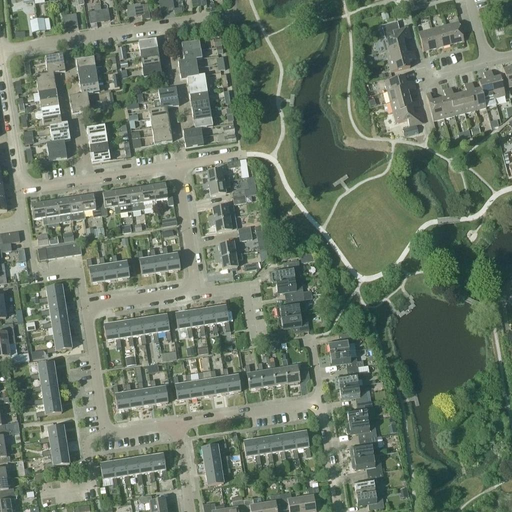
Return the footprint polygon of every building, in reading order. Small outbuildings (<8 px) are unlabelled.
[(167,13),(174,12),(174,9),(172,0),(165,1),(167,13)] [(190,0),(192,9),(200,8),(198,0),(190,0)] [(167,13),(165,1),(158,2),(160,14),(167,13)] [(133,6),(135,18),(141,17),(141,14),(140,5),(133,6)] [(135,18),(133,6),(126,8),(128,19),(135,18)] [(108,10),(101,11),(103,23),(110,22),(108,10)] [(103,23),(101,11),(88,13),(90,25),(103,23)] [(383,21),(389,20),(388,13),(381,15),(383,21)] [(69,16),(71,28),(78,27),(76,15),(69,16)] [(64,29),(71,28),(69,16),(62,17),(64,29)] [(37,21),(39,33),(46,32),(44,20),(37,21)] [(39,33),(37,21),(30,23),(32,34),(39,33)] [(382,42),(385,53),(404,48),(402,42),(410,39),(407,29),(399,31),(397,23),(382,27),(385,41),(382,42)] [(458,24),(445,27),(450,46),(463,43),(458,24)] [(445,27),(431,31),(436,50),(450,46),(445,27)] [(423,53),(436,50),(431,31),(417,34),(423,53)] [(214,48),(221,47),(220,39),(213,41),(214,48)] [(137,44),(139,52),(157,49),(155,41),(137,44)] [(181,45),(183,54),(201,52),(200,43),(181,45)] [(404,48),(385,53),(387,63),(414,56),(413,52),(405,54),(404,48)] [(158,58),(157,49),(139,52),(140,61),(158,58)] [(201,52),(183,54),(184,62),(184,63),(196,61),(203,60),(201,52)] [(46,67),(64,65),(62,56),(45,59),(46,67)] [(414,56),(387,63),(390,74),(409,69),(408,62),(415,60),(414,56)] [(142,69),(160,67),(158,58),(140,61),(142,69)] [(75,62),(77,71),(95,69),(93,59),(75,62)] [(198,70),(196,61),(184,63),(184,62),(178,63),(179,72),(198,70)] [(65,74),(64,65),(46,67),(48,76),(53,75),(53,76),(65,74)] [(161,75),(160,67),(142,69),(143,78),(161,75)] [(508,89),(511,87),(511,67),(503,70),(508,89)] [(95,69),(77,71),(78,80),(96,77),(95,69)] [(198,70),(179,72),(180,81),(187,80),(199,78),(199,77),(198,70)] [(487,73),(494,100),(505,97),(500,78),(493,80),(491,72),(487,73)] [(484,103),(484,102),(494,100),(487,73),(483,74),(485,82),(478,83),(480,90),(484,103)] [(54,83),(53,76),(53,75),(48,76),(35,78),(37,86),(54,83)] [(103,84),(101,76),(96,77),(78,80),(79,89),(98,86),(98,85),(103,84)] [(188,88),(207,85),(205,76),(199,77),(199,78),(187,80),(188,88)] [(384,83),(387,93),(414,86),(413,82),(405,84),(403,78),(384,83)] [(37,86),(38,95),(56,92),(54,83),(37,86)] [(486,109),(484,102),(484,103),(480,90),(474,92),(472,84),(468,85),(475,112),(486,109)] [(190,97),(208,94),(207,85),(188,88),(190,97)] [(464,115),(475,112),(468,85),(464,86),(466,94),(459,96),(464,115)] [(79,89),(81,96),(87,95),(88,96),(99,94),(98,86),(79,89)] [(414,86),(387,93),(389,104),(409,99),(407,92),(415,90),(414,86)] [(464,115),(459,96),(453,97),(451,89),(447,90),(454,117),(464,115)] [(158,93),(159,101),(177,99),(176,90),(158,93)] [(445,99),(438,101),(443,120),(454,117),(447,90),(443,91),(445,99)] [(38,95),(39,104),(57,101),(56,92),(38,95)] [(191,105),(210,102),(208,94),(190,97),(191,105)] [(69,98),(71,107),(89,104),(88,96),(87,95),(81,96),(69,98)] [(433,123),(443,120),(438,101),(432,103),(430,95),(426,96),(433,123)] [(177,99),(159,101),(159,102),(154,103),(155,111),(161,110),(167,109),(179,107),(177,99)] [(392,114),(411,109),(419,107),(418,103),(410,105),(409,99),(389,104),(392,114)] [(58,109),(57,101),(39,104),(41,112),(58,109)] [(192,114),(211,111),(210,102),(191,105),(192,114)] [(90,113),(89,104),(71,107),(72,116),(90,113)] [(60,117),(58,109),(41,112),(37,113),(35,115),(35,118),(39,120),(42,119),(42,120),(60,117)] [(150,120),(169,117),(167,109),(161,110),(155,111),(149,112),(150,120)] [(409,128),(416,126),(424,124),(421,114),(413,116),(411,109),(392,114),(395,125),(407,122),(409,128)] [(194,122),(212,119),(211,111),(192,114),(194,122)] [(43,129),(50,128),(61,126),(60,117),(42,120),(43,129)] [(151,129),(170,126),(169,117),(150,120),(151,129)] [(194,122),(195,131),(201,130),(214,128),(212,119),(194,122)] [(50,128),(51,137),(69,134),(67,125),(61,126),(50,128)] [(153,137),(171,134),(170,126),(151,129),(153,137)] [(416,126),(409,128),(402,130),(404,138),(418,135),(416,126)] [(87,130),(88,139),(106,136),(105,127),(87,130)] [(480,135),(479,129),(471,131),(472,136),(474,136),(474,138),(480,136),(479,135),(480,135)] [(184,141),(202,138),(201,130),(195,131),(183,133),(184,141)] [(64,142),(64,143),(70,142),(69,134),(51,137),(52,144),(64,142)] [(173,143),(171,134),(153,137),(154,146),(173,143)] [(107,144),(106,136),(88,139),(89,147),(107,144)] [(204,147),(202,138),(184,141),(185,150),(204,147)] [(47,154),(65,151),(64,143),(64,142),(52,144),(46,145),(47,154)] [(90,156),(109,153),(107,144),(89,147),(90,156)] [(67,160),(65,151),(47,154),(49,163),(67,160)] [(110,162),(109,153),(90,156),(92,164),(110,162)] [(240,168),(239,162),(227,164),(228,170),(240,168)] [(203,187),(224,184),(222,171),(206,174),(207,181),(202,182),(203,187)] [(224,184),(203,187),(203,192),(209,191),(210,198),(225,195),(224,184)] [(154,203),(156,203),(163,201),(165,208),(169,208),(173,207),(171,194),(166,195),(165,186),(152,188),(154,203)] [(154,203),(152,188),(139,190),(142,205),(143,205),(144,211),(152,210),(157,209),(156,203),(154,203)] [(142,205),(139,190),(127,192),(129,207),(131,207),(132,213),(144,211),(143,205),(142,205)] [(129,207),(127,192),(115,194),(117,209),(118,208),(119,215),(132,213),(131,207),(129,207)] [(231,194),(232,201),(245,198),(244,192),(231,194)] [(103,203),(98,203),(101,218),(107,217),(106,210),(114,209),(115,216),(119,215),(118,208),(117,209),(115,194),(102,196),(103,203)] [(93,219),(101,218),(98,203),(94,204),(93,197),(80,199),(82,214),(84,213),(92,212),(93,219)] [(246,205),(245,198),(232,201),(233,207),(246,205)] [(82,214),(80,199),(68,201),(70,216),(72,215),(73,222),(85,220),(84,213),(82,214)] [(70,216),(68,201),(55,203),(58,218),(59,217),(60,224),(73,222),(72,215),(70,216)] [(58,218),(55,203),(43,205),(45,220),(47,219),(48,226),(60,224),(59,217),(58,218)] [(45,220),(43,205),(30,207),(33,222),(42,220),(43,227),(48,226),(47,219),(45,220)] [(208,219),(209,224),(235,219),(233,207),(212,210),(213,218),(208,219)] [(216,234),(231,232),(237,231),(235,219),(209,224),(209,228),(215,227),(216,234)] [(176,227),(175,221),(162,223),(163,229),(176,227)] [(123,235),(131,234),(130,226),(122,228),(123,235)] [(87,238),(94,237),(93,229),(86,230),(87,238)] [(237,231),(238,237),(251,235),(250,229),(237,231)] [(259,252),(267,251),(264,233),(256,234),(259,252)] [(18,234),(9,235),(11,245),(19,244),(18,234)] [(65,244),(74,243),(73,234),(63,235),(65,244)] [(3,247),(10,245),(11,245),(9,235),(1,236),(3,247)] [(49,246),(47,235),(37,237),(39,248),(49,246)] [(252,241),(251,235),(238,237),(239,243),(252,241)] [(71,246),(72,258),(81,256),(79,244),(71,246)] [(214,255),(214,260),(235,256),(233,244),(218,247),(219,254),(214,255)] [(3,247),(0,246),(0,259),(2,259),(1,254),(11,253),(10,245),(3,247)] [(72,258),(71,246),(62,247),(64,259),(72,258)] [(64,259),(62,247),(53,248),(55,260),(64,259)] [(55,260),(53,248),(45,250),(46,261),(47,262),(55,260)] [(164,257),(167,273),(179,271),(177,255),(168,257),(166,249),(162,250),(163,258),(164,257)] [(46,261),(45,250),(37,251),(39,263),(46,261)] [(164,257),(163,258),(155,259),(154,251),(149,252),(150,260),(152,259),(154,275),(167,273),(164,257)] [(141,277),(154,275),(152,259),(150,260),(142,261),(141,253),(136,254),(138,262),(139,262),(141,277)] [(241,255),(235,256),(214,260),(215,265),(221,264),(222,271),(237,269),(236,262),(242,261),(241,255)] [(111,258),(112,266),(113,265),(116,281),(129,279),(126,263),(117,265),(116,257),(111,258)] [(101,267),(103,284),(116,281),(113,265),(112,266),(104,267),(103,259),(99,260),(100,268),(101,267)] [(101,267),(100,268),(92,269),(91,261),(86,262),(87,270),(88,270),(91,286),(103,284),(101,267)] [(300,280),(298,262),(282,264),(283,271),(274,272),(274,273),(271,274),(270,275),(271,283),(273,284),(275,284),(300,280)] [(256,271),(255,265),(243,267),(244,273),(256,271)] [(285,300),(312,297),(311,292),(302,293),(300,280),(275,284),(277,295),(284,294),(285,300)] [(40,305),(48,304),(48,303),(64,300),(62,288),(45,290),(47,300),(39,301),(40,305)] [(312,301),(312,297),(285,300),(286,306),(279,307),(279,309),(277,309),(275,310),(277,319),(299,316),(298,309),(305,309),(304,302),(312,301)] [(50,315),(65,313),(64,300),(48,303),(48,304),(49,312),(41,313),(42,318),(50,316),(50,315)] [(225,308),(213,310),(215,326),(216,326),(224,325),(225,333),(230,332),(229,324),(228,324),(225,308)] [(213,310),(200,312),(202,328),(204,328),(212,327),(213,334),(217,334),(216,326),(215,326),(213,310)] [(200,312),(187,314),(190,330),(191,330),(199,329),(200,336),(205,336),(204,328),(202,328),(200,312)] [(52,328),(67,325),(65,313),(50,315),(50,316),(51,324),(43,326),(44,330),(52,329),(52,328)] [(193,337),(191,330),(190,330),(187,314),(175,316),(177,332),(187,330),(188,338),(193,337)] [(299,316),(277,319),(278,320),(277,321),(278,329),(280,330),(282,330),(296,328),(297,335),(309,333),(307,322),(300,323),(299,316)] [(166,317),(154,319),(156,335),(157,335),(165,333),(166,342),(171,341),(170,332),(169,333),(166,317)] [(154,319),(141,321),(144,337),(145,337),(153,335),(154,343),(158,343),(157,335),(156,335),(154,319)] [(146,345),(145,337),(144,337),(141,321),(129,323),(131,339),(132,338),(140,337),(141,345),(146,345)] [(27,332),(35,331),(34,323),(26,324),(27,332)] [(119,341),(120,340),(128,339),(129,347),(134,347),(132,338),(131,339),(129,323),(116,325),(119,341)] [(52,328),(52,329),(53,337),(45,338),(46,343),(54,341),(54,340),(69,338),(67,325),(52,328)] [(119,341),(116,325),(104,327),(106,343),(115,341),(117,349),(121,349),(120,340),(119,341)] [(0,347),(8,346),(15,345),(14,338),(12,326),(2,327),(3,335),(0,334),(0,347)] [(328,344),(330,356),(355,352),(354,346),(352,334),(340,336),(341,342),(328,344)] [(71,351),(69,338),(54,340),(54,341),(55,349),(47,350),(48,355),(56,354),(56,353),(71,351)] [(9,353),(8,346),(0,347),(0,359),(6,358),(7,366),(18,364),(29,362),(28,354),(17,356),(16,352),(9,353)] [(197,349),(198,357),(208,355),(207,347),(197,349)] [(44,359),(43,352),(31,354),(32,361),(44,359)] [(345,365),(346,371),(357,370),(355,359),(355,352),(330,356),(331,367),(345,365)] [(126,368),(136,366),(135,357),(125,359),(126,368)] [(284,370),(287,386),(299,384),(297,368),(287,370),(286,362),(282,363),(281,363),(283,370),(284,370)] [(39,379),(55,377),(53,364),(37,367),(38,376),(31,377),(31,381),(39,380),(39,379)] [(272,372),(274,388),(287,386),(284,370),(283,370),(275,372),(273,364),(269,364),(270,372),(272,372)] [(159,365),(150,368),(153,375),(161,372),(159,365)] [(259,374),(262,390),(274,388),(272,372),(270,372),(262,373),(261,366),(256,367),(258,374),(259,374)] [(212,381),(215,397),(227,395),(225,380),(224,380),(215,381),(213,367),(209,368),(211,382),(212,381)] [(259,374),(258,374),(250,375),(249,368),(244,368),(245,377),(246,377),(249,392),(262,390),(259,374)] [(357,370),(346,371),(347,377),(337,379),(335,379),(336,390),(335,390),(335,391),(339,390),(339,391),(357,388),(356,381),(363,380),(362,375),(358,376),(357,370)] [(222,372),(224,380),(225,380),(227,395),(240,394),(238,378),(228,379),(227,371),(222,372)] [(212,381),(211,382),(203,383),(202,375),(197,376),(198,384),(200,383),(202,399),(215,397),(212,381)] [(41,392),(57,390),(55,377),(39,379),(39,380),(40,388),(33,389),(33,394),(41,393),(41,392)] [(187,386),(190,401),(202,399),(200,383),(198,384),(191,385),(190,377),(185,378),(186,386),(187,386)] [(187,386),(186,386),(178,387),(177,379),(172,380),(174,388),(175,388),(177,403),(190,401),(187,386)] [(152,391),(155,407),(168,405),(165,389),(155,390),(154,382),(150,383),(151,391),(152,391)] [(140,393),(142,409),(155,407),(152,391),(151,391),(143,392),(142,384),(137,385),(138,393),(140,393)] [(127,394),(130,411),(142,409),(140,393),(138,393),(131,394),(129,386),(124,387),(126,395),(127,394)] [(117,413),(130,411),(127,394),(126,395),(118,396),(117,388),(112,389),(113,397),(114,397),(117,413)] [(367,404),(366,403),(365,393),(358,394),(357,388),(339,391),(341,402),(354,400),(355,406),(367,404)] [(43,405),(59,402),(57,390),(41,392),(41,393),(42,401),(35,402),(35,407),(43,405)] [(43,405),(44,413),(36,414),(37,419),(46,418),(46,417),(61,415),(59,402),(43,405)] [(347,413),(348,425),(367,422),(366,415),(372,414),(371,403),(366,403),(367,404),(355,406),(356,412),(347,413)] [(360,435),(361,441),(376,439),(375,428),(368,429),(367,422),(348,425),(346,425),(345,427),(346,435),(347,436),(350,435),(350,437),(360,435)] [(49,443),(65,440),(63,428),(47,430),(49,439),(40,441),(41,445),(49,444),(49,443)] [(0,448),(4,448),(3,438),(9,436),(9,431),(4,432),(0,432),(0,448)] [(306,433),(293,435),(296,451),(305,450),(306,458),(311,457),(309,449),(308,449),(306,433)] [(296,451),(293,435),(281,438),(283,454),(284,453),(292,452),(293,460),(298,459),(296,451)] [(283,454),(281,438),(268,440),(271,455),(272,455),(279,454),(281,462),(285,461),(284,453),(283,454)] [(378,450),(376,439),(361,441),(362,447),(352,448),(352,450),(349,450),(348,451),(350,460),(351,461),(372,457),(371,451),(378,450)] [(51,455),(67,453),(65,440),(49,443),(49,444),(51,452),(43,453),(43,457),(51,456),(51,455)] [(271,455),(268,440),(255,442),(258,457),(259,457),(267,456),(268,464),(273,463),(272,455),(271,455)] [(258,457),(255,442),(243,444),(245,459),(255,458),(256,466),(260,465),(259,457),(258,457)] [(219,460),(219,459),(217,451),(226,449),(225,445),(216,446),(216,447),(201,450),(203,462),(219,460)] [(6,458),(4,448),(0,448),(0,464),(7,464),(10,463),(9,458),(6,458)] [(51,455),(51,456),(52,464),(44,465),(45,470),(53,469),(53,468),(69,466),(67,453),(51,455)] [(152,474),(153,474),(161,473),(162,481),(167,480),(166,471),(165,472),(162,456),(150,458),(152,474)] [(373,464),(372,457),(351,461),(350,462),(351,470),(353,471),(355,471),(356,472),(366,470),(366,476),(382,474),(380,463),(373,464)] [(152,474),(150,458),(137,460),(140,476),(141,476),(149,475),(150,483),(155,482),(153,474),(152,474)] [(219,460),(203,462),(205,475),(221,473),(221,471),(219,464),(228,462),(227,458),(219,459),(219,460)] [(140,476),(137,460),(125,462),(127,478),(128,478),(136,477),(137,485),(142,484),(141,476),(140,476)] [(127,478),(125,462),(112,464),(115,480),(116,480),(124,479),(125,487),(130,486),(128,478),(127,478)] [(117,488),(116,480),(115,480),(112,464),(100,466),(102,482),(111,481),(113,489),(117,488)] [(221,473),(205,475),(207,488),(223,485),(222,476),(235,474),(234,469),(221,471),(221,473)] [(383,481),(382,474),(366,476),(367,482),(354,484),(356,496),(374,493),(373,487),(379,486),(379,481),(383,481)] [(7,491),(6,481),(0,481),(0,497),(13,495),(13,490),(7,491)] [(309,498),(300,499),(302,511),(314,511),(313,501),(319,500),(317,489),(317,483),(312,484),(313,490),(307,490),(309,498)] [(374,493),(356,496),(358,508),(372,506),(373,511),(383,510),(382,499),(375,500),(374,493)] [(288,511),(302,511),(300,499),(291,501),(290,494),(280,496),(282,511),(289,510),(288,511)] [(0,511),(10,511),(9,501),(16,500),(15,495),(13,495),(0,497),(0,501),(0,503),(0,502),(0,511)] [(271,504),(262,506),(263,511),(277,511),(282,511),(280,496),(270,498),(271,504)] [(166,511),(165,501),(152,503),(151,497),(140,499),(141,505),(148,504),(149,511),(166,511)] [(253,500),(242,502),(243,511),(263,511),(262,506),(254,507),(253,500)] [(224,511),(223,511),(243,511),(242,502),(232,504),(233,510),(224,511)]
